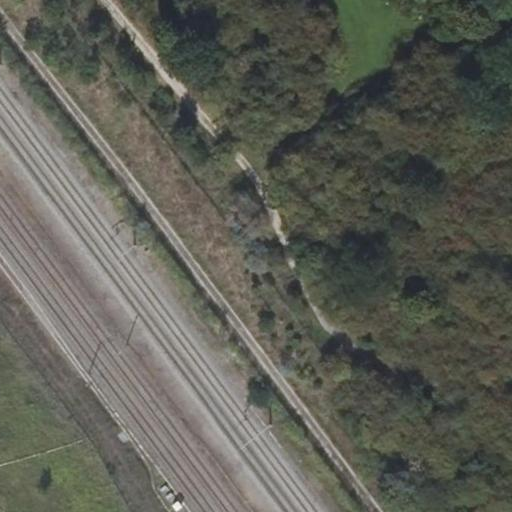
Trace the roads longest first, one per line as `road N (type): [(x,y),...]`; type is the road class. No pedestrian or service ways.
road 1 (track): [(109,0),(240,144),(304,285),(381,356),(480,380),(511,401)]
road 2 (track): [(148,511),(0,298)]
